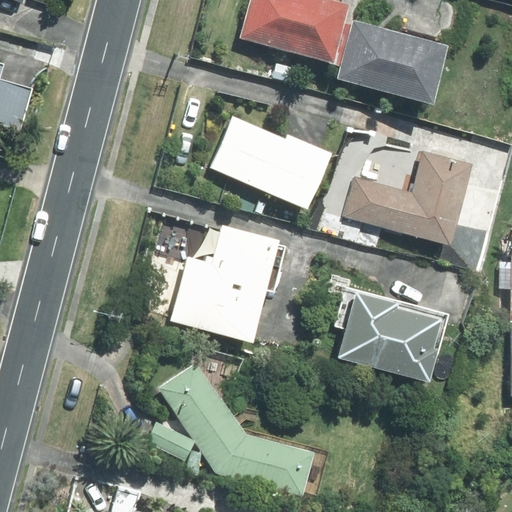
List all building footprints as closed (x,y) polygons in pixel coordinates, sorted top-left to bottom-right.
[(319,0),(242,0),(232,38),(324,64),(340,6),(319,0)] [(348,25),(332,83),(420,107),(436,49),(348,25)] [(276,141),(225,118),(203,167),(298,209),(323,154),(279,135),(276,141)] [(402,193),(346,177),(335,214),(445,246),(469,167),(414,151),(402,193)] [(270,241),(214,227),(206,262),(183,256),(166,325),(244,345),(270,241)] [(511,247),(506,248),(501,398),(511,398),(511,247)] [(341,288),(323,361),(418,385),(436,312),(341,288)] [(185,437),(152,424),(142,443),(180,462),(189,443),(209,475),(294,497),(305,453),(238,436),(191,364),(153,387),(185,437)]
